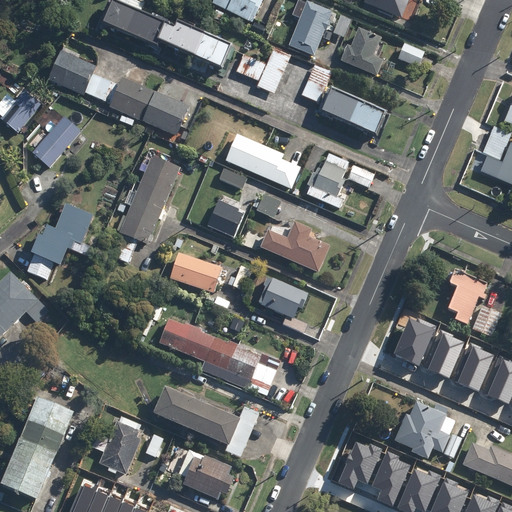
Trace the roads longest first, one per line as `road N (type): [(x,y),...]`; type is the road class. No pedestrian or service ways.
road 1 (residential): [(280,511),(414,202)]
road 2 (residential): [(414,202),(500,0)]
